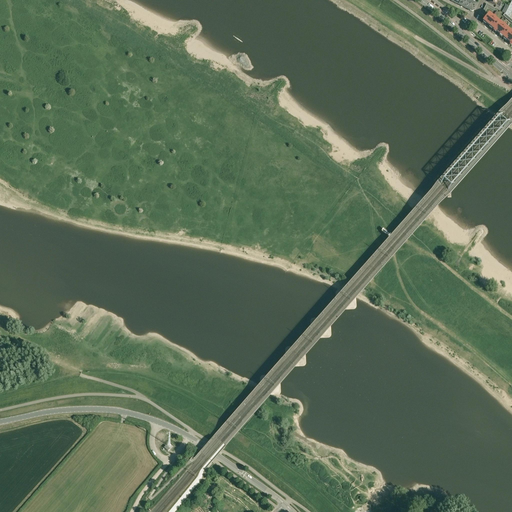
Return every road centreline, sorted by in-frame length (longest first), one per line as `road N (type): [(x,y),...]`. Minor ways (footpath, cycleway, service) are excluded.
road 1 (track): [(75,0),(163,59),(184,135),(232,204),(244,206),(285,182),(335,185),(369,202),(374,238),(395,263)]
road 2 (tertiary): [(190,436),(110,409),(0,421)]
